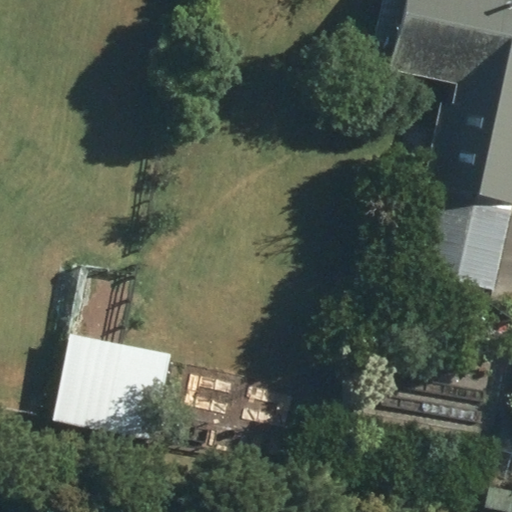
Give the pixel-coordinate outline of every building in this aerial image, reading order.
[(511,0),(385,0),(373,58),(459,76),(454,101),(444,99),(426,182),(511,200),(511,0)] [(414,270),(497,286),(511,208),(429,193),(414,270)] [(410,289),(400,357),(446,364),(456,296),(410,289)] [(72,329),(54,416),(156,437),(174,351),(72,329)] [(511,490),(491,486),(488,503),(511,508),(511,490)]
